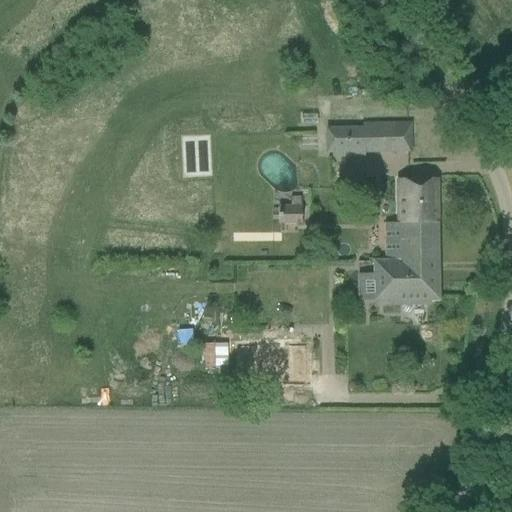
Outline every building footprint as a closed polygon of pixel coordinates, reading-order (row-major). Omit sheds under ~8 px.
[(304,139),(305,163),(324,162),(323,138),(304,139)] [(384,224),(385,263),(389,263),(437,263),(436,181),(396,181),(397,224),(384,224)] [(277,212),(272,212),(272,220),(277,220),(277,224),(300,224),(300,207),(277,207),(277,212)] [(437,263),(389,263),(389,275),(372,275),(373,302),(389,302),(389,306),(426,305),(426,301),(437,301),(437,263)] [(234,344),(234,351),(235,392),(308,391),(307,342),(234,344)]
